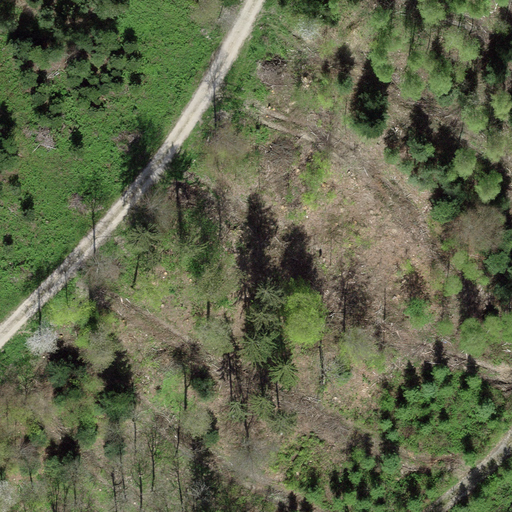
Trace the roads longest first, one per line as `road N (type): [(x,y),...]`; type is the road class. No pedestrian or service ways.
road 1 (track): [(0,346),(94,242),(206,85),(255,0)]
road 2 (track): [(511,428),(416,511)]
